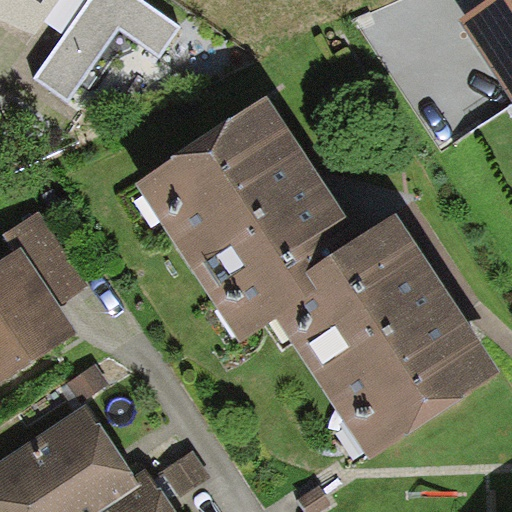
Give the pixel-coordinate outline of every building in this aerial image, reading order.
[(0,0),(0,23),(30,36),(54,0),(0,0)] [(131,0),(90,0),(36,78),(70,103),(120,33),(158,58),(180,33),(131,0)] [(511,82),(511,0),(475,26),(511,82)] [(365,465),(493,380),(393,233),(361,255),(266,114),(138,201),(237,347),(270,325),(365,465)] [(0,374),(62,334),(46,310),(75,291),(30,223),(0,242),(0,245),(8,257),(0,261),(0,374)] [(85,371),(63,385),(85,418),(107,404),(85,371)] [(68,416),(0,461),(0,511),(87,511),(119,491),(68,416)] [(197,477),(182,455),(150,477),(165,499),(197,477)] [(158,511),(137,481),(90,511),(158,511)]
